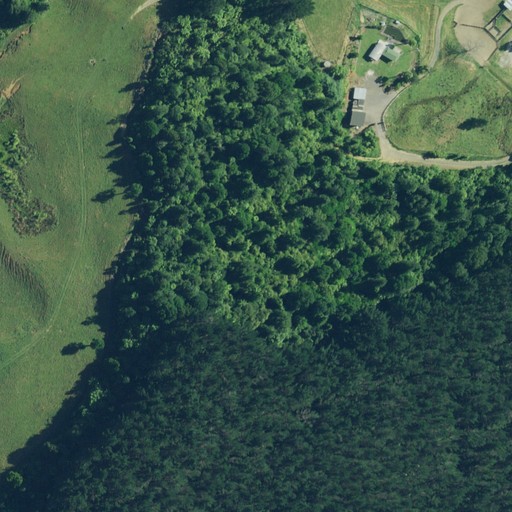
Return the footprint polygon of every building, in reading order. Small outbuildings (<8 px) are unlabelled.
[(511,1),(511,0),(506,0),(502,4),(508,11),(511,8),(511,1)] [(392,63),(400,51),(392,45),(389,50),(383,47),(385,45),(378,40),(367,57),(369,58),(369,60),(373,62),(373,61),(374,61),(379,55),(392,63)] [(326,59),(321,64),(326,68),(330,64),(326,59)] [(410,65),(408,64),(405,68),(413,74),(418,67),(412,63),(410,65)] [(361,126),(362,103),(359,103),(359,100),(353,100),(352,112),(350,112),(349,125),(361,126)] [(352,132),(347,135),(351,142),(356,138),(352,132)]
